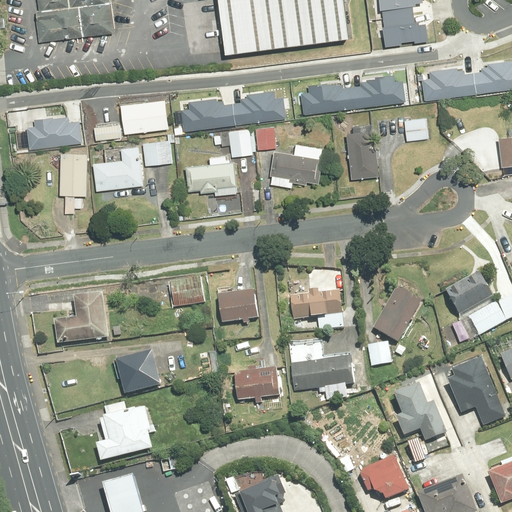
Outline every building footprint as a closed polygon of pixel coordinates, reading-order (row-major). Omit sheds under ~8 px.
[(112,0),(41,0),(45,35),(115,28),(112,0)] [(354,35),(350,0),(224,0),(230,50),(354,35)] [(383,0),(388,45),(410,43),(410,38),(419,37),(419,40),(434,39),(433,25),(419,26),(417,5),(428,4),(427,0),(383,0)] [(428,80),(421,81),(423,95),(429,94),(430,102),(511,89),(511,59),(479,64),(481,73),(462,76),(461,67),(427,72),(428,80)] [(307,94),(300,95),(302,109),(307,108),(309,116),(413,103),(410,82),(400,83),(399,75),(359,80),(360,89),(341,91),(340,82),(306,87),(307,94)] [(187,110),(180,111),(182,125),(187,124),(188,132),(293,119),(290,98),(280,99),(279,91),(238,96),(240,105),(221,107),(220,98),(186,103),(187,110)] [(167,99),(122,105),(125,134),(171,128),(167,99)] [(428,117),(405,120),(408,142),(431,139),(428,117)] [(30,130),(32,149),(85,143),(82,119),(38,124),(38,129),(30,130)] [(98,127),(95,128),(97,140),(124,137),(122,124),(120,125),(119,121),(97,124),(98,127)] [(275,127),(256,129),(258,149),(278,147),(275,127)] [(376,128),(347,132),(352,179),(381,176),(376,128)] [(255,129),(222,133),(222,135),(215,136),(216,145),(223,144),(223,146),(231,145),(233,157),(254,154),(254,152),(257,151),(255,129)] [(511,135),(500,137),(503,167),(511,165),(511,135)] [(177,142),(148,145),(151,168),(179,165),(177,142)] [(296,153),(275,150),(272,176),(273,176),(272,184),(293,187),(294,182),(299,183),(299,179),(321,182),(326,148),(297,144),(296,153)] [(126,160),(96,164),(100,192),(147,186),(142,148),(124,150),(126,160)] [(212,163),(187,166),(189,191),(202,190),(202,193),(216,192),(216,195),(239,193),(236,161),(231,161),(231,155),(211,157),(212,163)] [(91,198),(92,156),(66,156),(65,198),(91,198)] [(179,175),(169,176),(171,194),(181,193),(179,175)] [(481,271),(447,290),(460,314),(461,322),(471,340),(506,321),(511,318),(511,295),(498,301),(481,271)] [(203,277),(172,281),(175,307),(176,315),(186,313),(185,306),(206,303),(203,277)] [(398,285),(374,328),(399,342),(423,299),(398,285)] [(255,289),(219,294),(223,322),(244,319),(244,323),(250,323),(249,319),(259,317),(255,289)] [(310,293),(291,295),(294,318),(344,312),(342,289),(320,292),(319,289),(309,290),(310,293)] [(81,318),(59,321),(61,344),(112,338),(108,294),(79,297),(81,318)] [(391,344),(371,345),(372,367),(393,365),(391,344)] [(511,349),(501,354),(511,381),(511,380),(511,349)] [(154,350),(117,359),(126,394),(163,384),(154,350)] [(353,356),(291,363),(294,392),(356,385),(353,356)] [(507,417),(482,357),(453,369),(456,375),(449,378),(463,413),(477,408),(484,426),(507,417)] [(250,370),(236,372),(239,400),(256,398),(257,404),(263,403),(262,397),(280,395),(277,367),(257,370),(257,366),(249,367),(250,370)] [(420,383),(396,392),(404,413),(398,416),(405,436),(422,429),(426,441),(448,432),(436,401),(428,403),(420,383)] [(97,443),(101,461),(153,448),(150,432),(152,432),(146,406),(127,410),(125,401),(105,406),(107,415),(104,416),(105,418),(101,419),(107,441),(97,443)] [(237,406),(227,406),(228,419),(238,419),(237,406)] [(430,456),(424,439),(412,443),(418,461),(430,456)] [(395,455),(359,469),(368,491),(371,490),(376,504),(409,491),(395,455)] [(511,462),(489,472),(502,504),(511,500),(511,462)] [(464,474),(418,492),(425,511),(477,511),(478,511),(464,474)] [(145,511),(135,475),(106,483),(114,511),(145,511)] [(261,484),(235,494),(242,511),(282,511),(280,504),(286,501),(283,494),(286,493),(279,475),(260,482),(261,484)]
